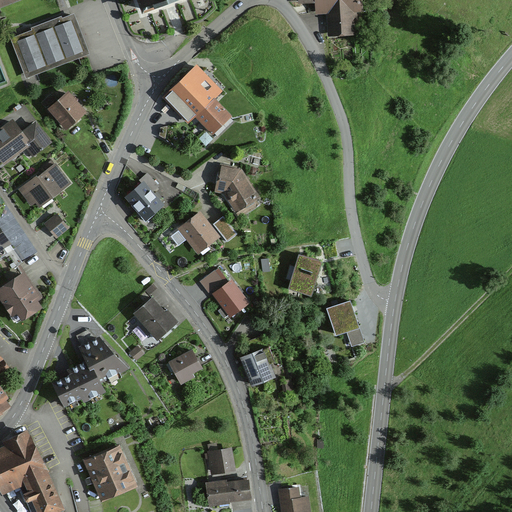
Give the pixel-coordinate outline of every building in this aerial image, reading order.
[(133,0),(139,14),(178,0),(133,0)] [(360,0),(299,0),(300,2),(313,2),(314,17),(328,16),(329,34),(355,32),(354,11),(361,11),(360,0)] [(74,15),(10,39),(26,78),(89,54),(74,15)] [(196,69),(165,98),(188,122),(194,117),(211,136),(231,118),(212,98),(218,93),(196,69)] [(55,94),(43,105),(65,129),(84,111),(68,93),(60,100),(55,94)] [(13,119),(0,129),(0,156),(6,164),(26,149),(33,157),(52,142),(37,123),(24,133),(13,119)] [(37,172),(18,187),(31,205),(36,201),(39,205),(72,180),(56,160),(38,174),(37,172)] [(219,165),(214,193),(223,194),(236,215),(259,200),(242,172),(219,165)] [(143,183),(126,198),(146,220),(163,205),(143,183)] [(57,211),(44,222),(57,237),(70,226),(57,211)] [(200,213),(179,229),(198,255),(219,239),(200,213)] [(0,230),(0,261),(9,256),(4,248),(10,244),(0,230)] [(321,257),(299,251),(289,285),(311,291),(321,257)] [(21,276),(0,289),(0,297),(18,324),(43,308),(21,276)] [(250,301),(234,282),(218,295),(233,314),(250,301)] [(176,323),(151,297),(132,315),(157,341),(176,323)] [(350,298),(327,306),(336,331),(359,322),(350,298)] [(75,365),(90,396),(105,388),(99,375),(124,362),(100,336),(82,345),(89,358),(75,365)] [(268,342),(240,355),(252,383),(276,373),(270,360),(275,358),(268,342)] [(144,354),(139,349),(130,356),(135,361),(144,354)] [(191,351),(168,365),(181,386),(192,379),(191,377),(203,370),(191,351)] [(0,410),(9,404),(0,391),(0,379),(11,372),(0,357),(0,410)] [(83,399),(90,396),(75,365),(72,366),(75,371),(55,381),(66,404),(82,396),(83,399)] [(292,377),(281,378),(284,394),(294,393),(292,377)] [(9,446),(0,449),(0,480),(7,493),(28,483),(40,511),(58,511),(68,508),(31,428),(6,439),(9,446)] [(117,448),(85,462),(102,501),(134,487),(117,448)] [(231,450),(207,454),(210,474),(234,470),(231,450)] [(247,481),(208,487),(210,505),(250,500),(247,481)] [(298,489),(279,492),(281,511),(308,511),(306,498),(299,499),(298,489)]
